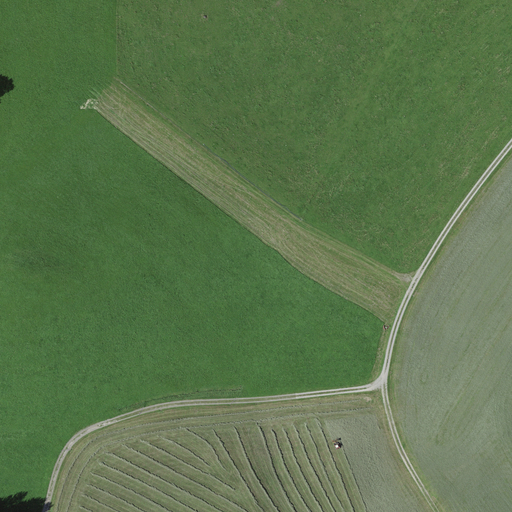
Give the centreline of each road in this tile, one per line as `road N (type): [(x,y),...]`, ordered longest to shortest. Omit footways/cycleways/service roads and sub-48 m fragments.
road 1 (track): [(511,144),(416,279),(384,389),(127,413),(77,435),(42,511)]
road 2 (track): [(124,91),(312,230),(416,279)]
road 3 (track): [(384,389),(403,458),(438,511)]
